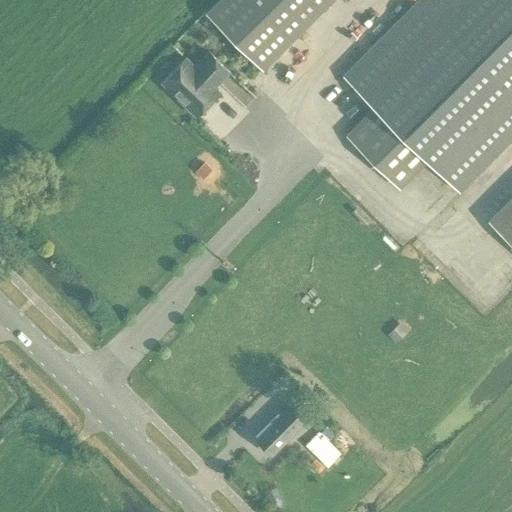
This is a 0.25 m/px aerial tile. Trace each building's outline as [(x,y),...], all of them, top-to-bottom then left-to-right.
[(218,0),(206,12),(263,69),(331,0),(218,0)] [(400,189),(428,160),(459,192),(511,139),(511,0),(419,0),(343,76),(375,107),(347,135),(400,189)] [(185,59),(163,81),(197,115),(219,93),(212,86),(228,71),(209,52),(194,68),(185,59)] [(511,213),(497,229),(511,243),(511,213)] [(291,403),(254,437),(270,454),(293,433),(305,444),(318,431),(307,420),(291,403)] [(325,427),(320,432),(329,440),(334,435),(325,427)] [(318,431),(305,444),(328,466),(341,452),(329,440),(320,432),(319,430),(318,431)]
